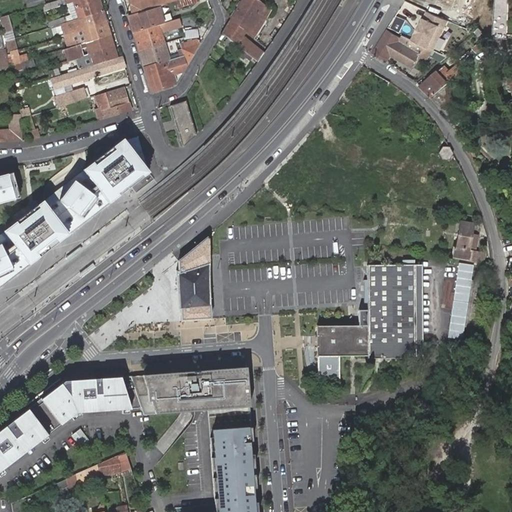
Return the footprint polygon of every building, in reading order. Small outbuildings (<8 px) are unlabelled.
[(61,0),(56,0),(44,4),(46,8),(62,3),(61,0)] [(72,0),(78,18),(102,10),(98,0),(64,0),(65,2),(71,0),(72,0)] [(174,0),(129,0),(133,13),(159,5),(173,1),(174,0)] [(260,0),(242,0),(231,18),(245,30),(252,36),(270,8),(260,0)] [(409,0),(404,0),(399,13),(410,19),(414,10),(421,14),(424,7),(409,0)] [(506,33),(507,0),(497,0),(495,32),(506,33)] [(128,14),(133,32),(172,20),(169,13),(161,15),(159,5),(133,13),(128,14)] [(428,9),(413,37),(426,43),(433,47),(448,18),(428,9)] [(61,23),(64,34),(105,23),(102,10),(78,18),(68,21),(61,23)] [(9,13),(1,16),(5,30),(13,28),(9,13)] [(61,23),(68,21),(66,15),(49,21),(51,26),(61,23)] [(172,20),(133,32),(151,91),(174,83),(177,79),(174,72),(182,70),(199,43),(195,38),(179,43),(181,47),(175,49),(177,56),(170,58),(167,59),(161,36),(164,35),(163,32),(183,25),(181,17),(172,20)] [(245,30),(231,18),(228,23),(242,35),(245,30)] [(61,23),(51,26),(54,37),(64,34),(61,23)] [(105,23),(64,34),(68,46),(69,46),(108,34),(105,23)] [(228,23),(222,33),(236,44),(240,47),(236,52),(244,60),(246,57),(251,61),(253,58),(257,61),(264,52),(242,35),(228,23)] [(389,27),(375,50),(388,58),(392,52),(413,65),(420,52),(400,38),(402,35),(389,27)] [(5,30),(8,39),(16,37),(13,28),(5,30)] [(197,29),(184,30),(185,38),(198,37),(197,29)] [(222,33),(220,38),(231,49),(236,44),(222,33)] [(112,45),(108,34),(69,46),(72,57),(87,53),(112,45)] [(164,35),(161,36),(167,59),(170,58),(164,35)] [(16,37),(8,39),(11,50),(19,48),(16,37)] [(433,47),(426,43),(420,54),(428,57),(433,47)] [(116,57),(112,45),(87,53),(90,65),(116,57)] [(19,48),(11,50),(15,62),(29,58),(28,53),(21,55),(19,48)] [(9,75),(5,50),(0,50),(0,71),(1,76),(9,75)] [(53,87),(124,65),(121,56),(116,57),(90,65),(50,77),(53,87)] [(442,67),(423,87),(432,98),(452,77),(461,68),(457,64),(447,73),(442,67)] [(503,74),(485,81),(492,99),(510,91),(503,74)] [(432,98),(452,121),(473,102),(452,77),(432,98)] [(130,111),(122,85),(95,94),(99,107),(93,108),(96,121),(130,111)] [(55,95),(58,105),(85,97),(82,87),(55,95)] [(195,135),(184,102),(169,107),(181,147),(195,135)] [(0,143),(21,142),(20,115),(7,116),(8,132),(0,132),(0,143)] [(35,139),(29,115),(21,117),(27,141),(35,139)] [(424,117),(416,121),(425,137),(433,132),(424,117)] [(0,285),(10,278),(33,261),(58,242),(71,232),(147,173),(136,136),(120,141),(36,204),(0,233),(0,285)] [(306,170),(324,151),(310,137),(291,156),(306,170)] [(452,154),(449,147),(441,146),(437,153),(441,160),(448,161),(452,154)] [(421,201),(431,157),(411,153),(401,196),(421,201)] [(297,202),(321,182),(313,173),(303,181),(288,164),(269,179),(286,199),(291,194),(297,202)] [(0,204),(18,199),(11,173),(0,176),(0,204)] [(390,217),(388,243),(408,244),(409,219),(390,217)] [(452,247),(450,257),(483,264),(485,253),(476,252),(468,250),(472,235),(474,224),(461,221),(456,247),(452,247)] [(468,250),(476,252),(479,237),(472,235),(468,250)] [(205,239),(179,260),(179,270),(177,271),(178,308),(180,308),(180,320),(210,319),(208,239),(205,239)] [(81,249),(80,247),(65,257),(67,260),(81,249)] [(369,359),(416,359),(417,266),(414,266),(414,259),(402,259),(401,266),(370,265),(369,326),(319,325),(319,355),(318,380),(339,380),(339,355),(369,356),(369,359)] [(474,264),(459,262),(448,338),(463,340),(474,264)] [(92,263),(78,274),(80,277),(94,266),(92,263)] [(237,368),(132,376),(143,407),(145,415),(222,409),(224,430),(214,431),(215,443),(212,443),(216,511),(259,511),(248,367),(237,368)] [(0,431),(0,471),(77,412),(143,407),(132,376),(65,381),(0,431)] [(222,409),(209,410),(212,443),(215,443),(214,431),(224,430),(222,409)] [(81,445),(89,438),(80,428),(72,435),(81,445)] [(130,469),(126,451),(118,455),(121,471),(130,469)] [(506,473),(511,465),(511,460),(500,451),(491,461),(506,473)] [(121,472),(121,471),(118,455),(97,465),(98,476),(121,472)] [(97,465),(84,472),(85,478),(98,476),(97,465)] [(76,475),(68,479),(69,485),(70,486),(78,485),(76,475)] [(69,485),(68,479),(52,487),(53,492),(69,485)] [(26,511),(24,500),(13,506),(14,511),(26,511)]
